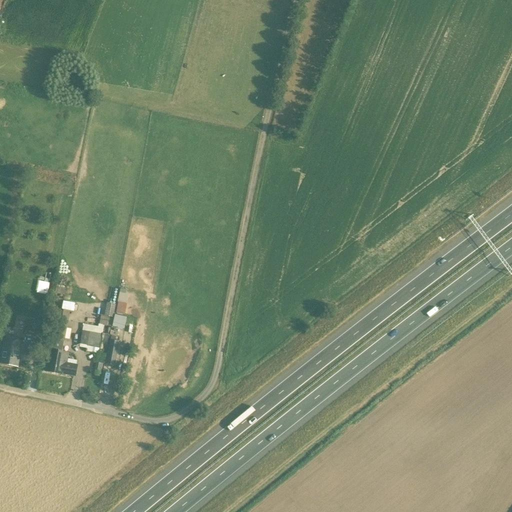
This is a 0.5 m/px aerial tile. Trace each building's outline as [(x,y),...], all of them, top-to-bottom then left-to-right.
[(113,317),(116,305),(107,303),(104,316),(113,317)] [(51,339),(64,341),(70,311),(56,309),(51,339)] [(24,334),(36,336),(38,322),(27,320),(24,334)] [(100,343),(107,344),(109,335),(102,333),(103,328),(83,324),(80,344),(87,345),(86,351),(100,355),(102,347),(99,346),(100,343)] [(111,336),(106,364),(115,366),(119,341),(115,340),(116,337),(111,336)] [(29,344),(22,342),(22,341),(5,338),(0,363),(18,366),(20,352),(26,353),(27,348),(29,348),(29,344)] [(68,354),(49,350),(47,358),(48,358),(46,371),(63,375),(63,374),(75,377),(78,365),(66,363),(66,362),(67,362),(68,354)]
